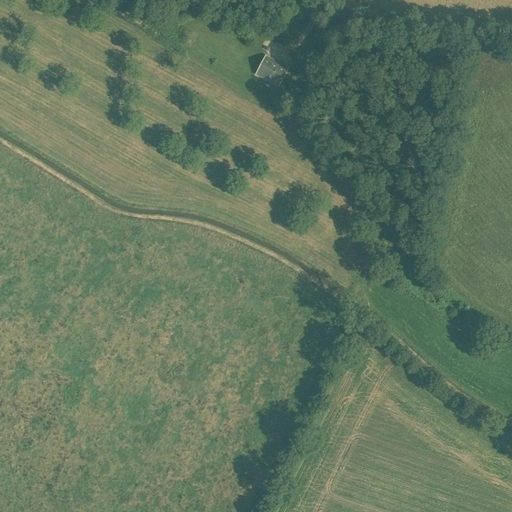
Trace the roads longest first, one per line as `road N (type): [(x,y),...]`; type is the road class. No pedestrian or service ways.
road 1 (track): [(251,511),(375,251),(422,183),(397,86),(366,42)]
road 2 (track): [(388,233),(407,249),(427,252),(465,54)]
road 3 (track): [(318,0),(366,42),(511,59)]
road 4 (track): [(99,0),(158,36),(202,0)]
